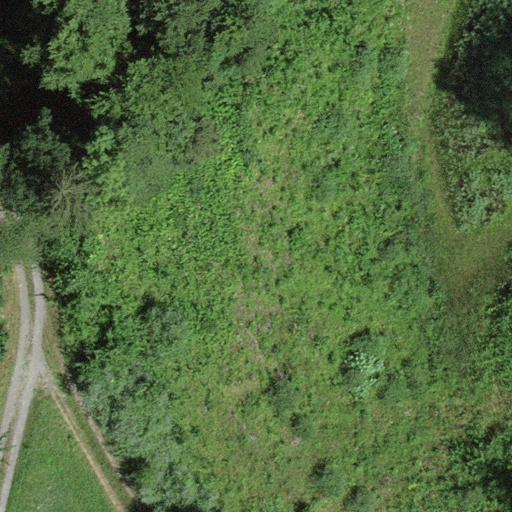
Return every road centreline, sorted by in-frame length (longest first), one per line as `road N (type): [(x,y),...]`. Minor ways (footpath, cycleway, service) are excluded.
road 1 (track): [(28,511),(53,347),(40,231),(0,146)]
road 2 (track): [(53,347),(119,511)]
